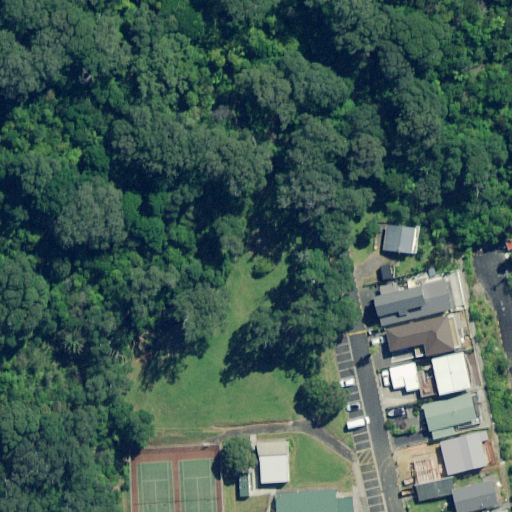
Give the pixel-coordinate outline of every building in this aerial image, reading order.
[(418,228),(387,224),(383,248),(415,252),(418,228)] [(367,266),(371,284),(390,280),(386,262),(367,266)] [(447,283),(379,299),(374,300),(381,328),(387,326),(403,323),(413,321),(453,311),(447,283)] [(453,315),(424,321),(425,328),(420,330),(422,341),(428,340),(432,356),(454,350),(450,330),(456,328),(453,315)] [(470,351),(437,359),(445,395),(478,387),(470,351)] [(420,390),(414,364),(389,370),(393,390),(406,387),(407,392),(420,390)] [(474,393),(425,405),(432,432),(481,419),(474,393)] [(489,442),(486,432),(441,443),(449,476),(487,467),(482,444),(489,442)] [(261,443),(262,456),(289,454),(291,454),(290,441),(261,443)] [(429,457),(427,446),(406,451),(409,463),(429,457)] [(289,454),(262,456),(263,483),(291,481),(289,454)] [(250,474),(240,475),(242,497),(251,496),(250,474)] [(414,504),(428,501),(452,496),(451,491),(453,490),(451,479),(411,487),(414,504)] [(455,490),(459,511),(472,511),(502,505),(496,480),(455,490)] [(278,494),(279,511),(356,511),(356,497),(339,498),(338,491),(278,494)]
